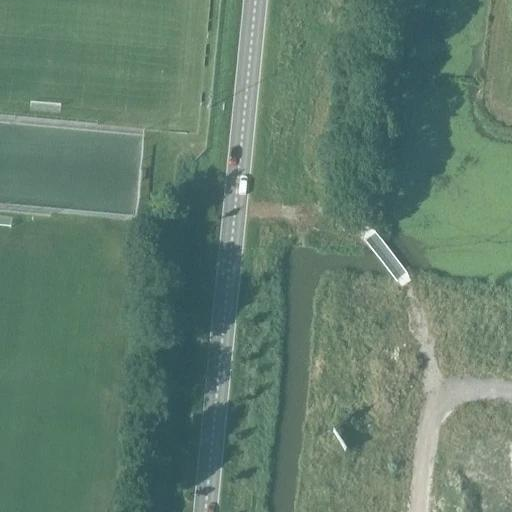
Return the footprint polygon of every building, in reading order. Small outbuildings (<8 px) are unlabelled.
[(457,357),(481,359),(485,315),(462,313),(463,308),(445,306),(443,324),(460,326),(457,357)] [(405,317),(405,312),(352,307),(349,331),(346,331),(344,345),(370,347),(371,335),(403,338),(403,333),(406,333),(408,317),(405,317)] [(508,317),(485,315),(481,359),(505,361),(508,331),(511,331),(511,313),(508,313),(508,317)] [(398,393),(400,367),(354,363),(351,388),(343,387),(342,400),(367,402),(368,391),(398,393)] [(391,454),(393,428),(339,423),(337,447),(334,447),(332,461),(357,464),(359,451),(391,454)] [(475,440),(444,437),(440,482),(470,485),(475,440)] [(504,443),(475,440),(470,485),(500,488),(504,443)] [(511,444),(504,443),(500,488),(511,489),(511,444)] [(340,508),(340,511),(384,511),(361,509),(362,496),(337,493),(336,507),(340,508)]
